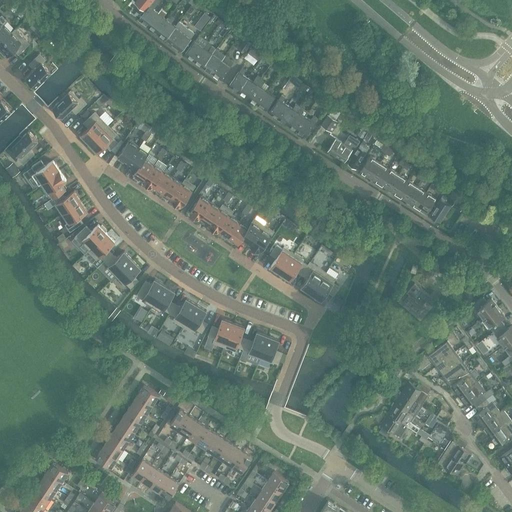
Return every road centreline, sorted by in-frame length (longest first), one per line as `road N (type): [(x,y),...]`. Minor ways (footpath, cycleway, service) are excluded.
road 1 (residential): [(337,463),(276,428),(300,333),(236,306),(153,255),(0,71)]
road 2 (residential): [(511,304),(480,262),(195,75),(100,0)]
road 3 (secondary): [(356,0),(438,70),(482,95)]
